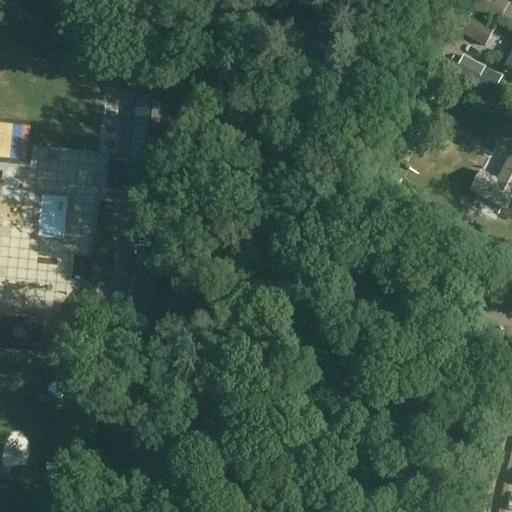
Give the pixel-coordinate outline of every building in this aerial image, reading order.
[(509,5),(499,0),(479,0),(474,11),(499,25),(509,5)] [(495,31),(470,17),(460,36),(485,49),(495,31)] [(485,71),(464,59),(453,76),(474,89),(476,85),(495,96),(501,85),(483,74),(485,71)] [(150,168),(164,169),(171,101),(152,99),(136,97),(130,159),(129,175),(149,177),(150,168)] [(34,181),(44,181),(45,147),(35,147),(34,181)] [(511,201),(511,155),(498,182),(481,173),(471,193),(507,212),(511,201)] [(154,277),(133,275),(131,303),(151,305),(154,277)] [(0,349),(74,357),(79,308),(72,307),(69,331),(65,331),(64,344),(31,341),(33,322),(13,320),(11,339),(0,337),(0,349)]
